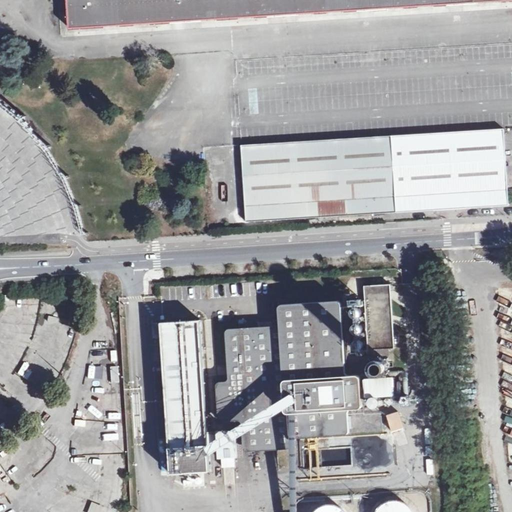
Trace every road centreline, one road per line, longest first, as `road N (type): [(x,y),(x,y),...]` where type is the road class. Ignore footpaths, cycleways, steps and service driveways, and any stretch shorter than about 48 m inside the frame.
road 1 (unclassified): [(19,265),(511,232)]
road 2 (unknown): [(148,492),(406,475),(420,447),(409,283)]
